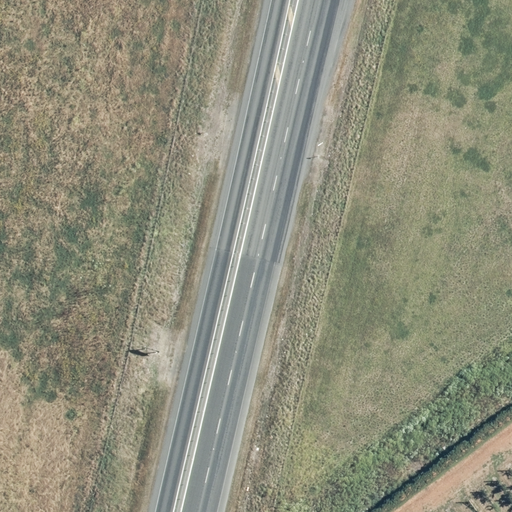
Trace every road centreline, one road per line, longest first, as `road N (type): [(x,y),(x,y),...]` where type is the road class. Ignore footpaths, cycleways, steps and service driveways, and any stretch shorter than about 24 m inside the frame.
road 1 (trunk): [(317,0),(198,511)]
road 2 (trunk): [(168,511),(280,0)]
